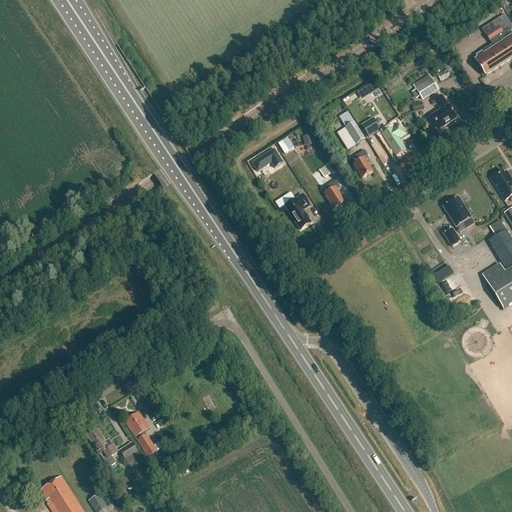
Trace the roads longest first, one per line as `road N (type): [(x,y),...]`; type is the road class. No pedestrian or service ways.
road 1 (tertiary): [(0,287),(434,0)]
road 2 (trunk): [(287,333),(66,0)]
road 3 (unclassified): [(0,455),(225,312)]
road 4 (residential): [(304,265),(511,130)]
road 5 (unclassified): [(351,511),(225,312)]
road 6 (trunk): [(405,511),(287,333)]
